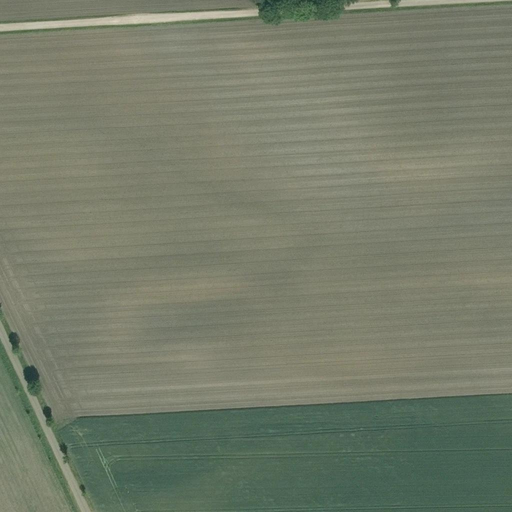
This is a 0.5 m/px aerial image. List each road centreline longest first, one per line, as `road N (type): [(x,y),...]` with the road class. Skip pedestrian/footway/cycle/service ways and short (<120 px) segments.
road 1 (track): [(441,0),(0,28)]
road 2 (unclassified): [(84,511),(0,329)]
